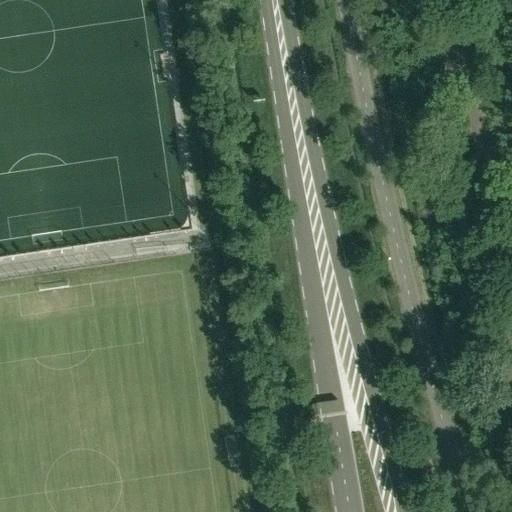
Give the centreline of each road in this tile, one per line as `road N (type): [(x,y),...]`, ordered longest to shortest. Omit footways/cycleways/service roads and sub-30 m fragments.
road 1 (primary): [(404,511),(279,17)]
road 2 (primary): [(279,17),(291,169),(349,511)]
road 3 (track): [(0,268),(203,239)]
